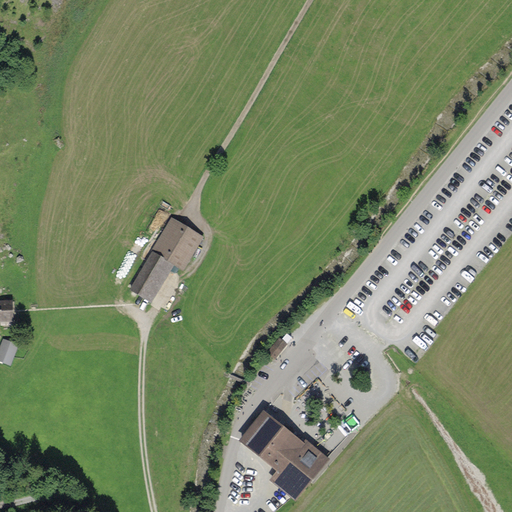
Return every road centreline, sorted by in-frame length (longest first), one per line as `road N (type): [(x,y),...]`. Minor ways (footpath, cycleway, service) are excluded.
road 1 (track): [(154,511),(138,389),(144,328),(201,257),(208,239),(195,207),(201,185),(310,0)]
road 2 (secondary): [(511,89),(292,358)]
road 3 (track): [(220,511),(235,435),(292,358)]
